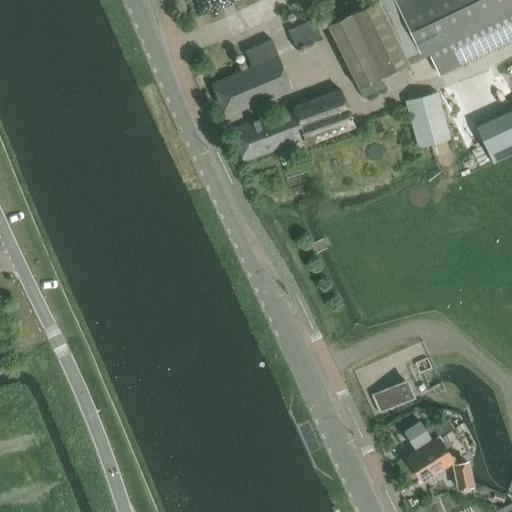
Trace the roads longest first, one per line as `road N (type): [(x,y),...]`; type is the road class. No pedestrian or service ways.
road 1 (tertiary): [(369,511),(183,125),(135,0)]
road 2 (unclassified): [(121,511),(72,369),(0,226)]
